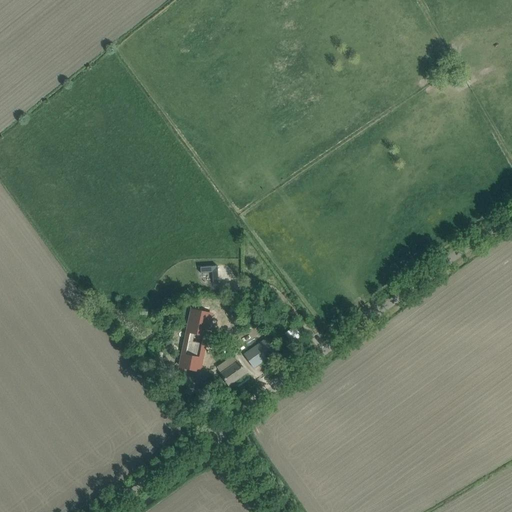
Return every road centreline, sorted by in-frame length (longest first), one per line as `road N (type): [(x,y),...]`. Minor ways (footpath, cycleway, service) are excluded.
road 1 (unclassified): [(212,431),(511,212)]
road 2 (unclassified): [(102,511),(212,431)]
